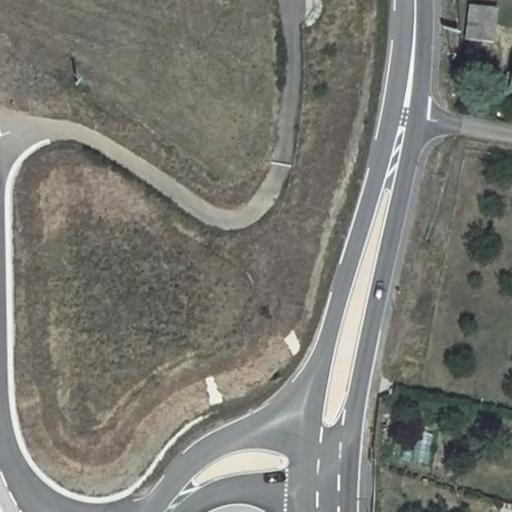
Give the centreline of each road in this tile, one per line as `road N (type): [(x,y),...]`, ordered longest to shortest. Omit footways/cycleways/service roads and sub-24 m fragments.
road 1 (primary): [(413,0),(404,109),(333,394),(329,452)]
road 2 (unclassified): [(59,511),(15,471),(3,422),(0,335)]
road 3 (primary): [(329,452),(231,457),(185,485),(166,511)]
